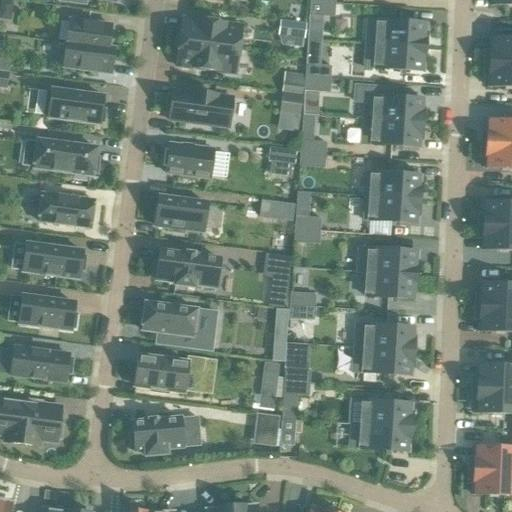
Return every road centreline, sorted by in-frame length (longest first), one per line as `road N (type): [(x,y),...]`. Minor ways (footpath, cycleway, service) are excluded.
road 1 (residential): [(460,0),(443,481),(434,511)]
road 2 (residential): [(156,0),(90,479)]
road 3 (residential): [(425,511),(272,469),(90,479)]
